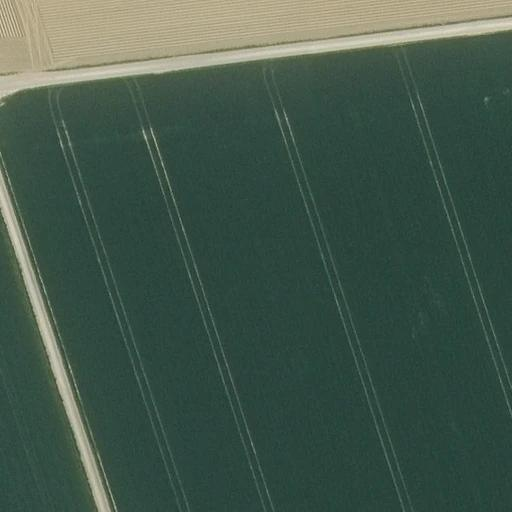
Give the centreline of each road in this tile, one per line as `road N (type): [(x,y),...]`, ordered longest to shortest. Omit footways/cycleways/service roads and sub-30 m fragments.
road 1 (track): [(511,30),(0,95)]
road 2 (track): [(112,511),(0,168)]
